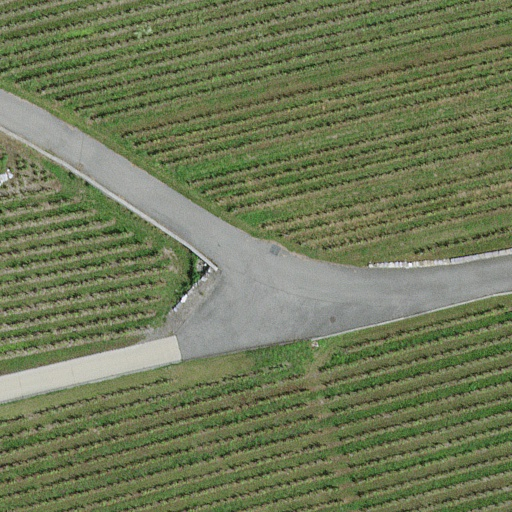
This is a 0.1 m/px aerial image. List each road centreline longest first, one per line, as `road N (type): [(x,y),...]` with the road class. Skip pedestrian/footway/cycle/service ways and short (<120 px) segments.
road 1 (unclassified): [(511,273),(355,306),(0,104)]
road 2 (track): [(0,382),(355,306)]
